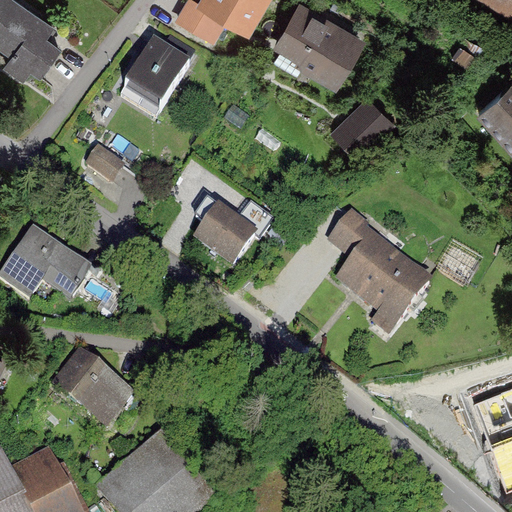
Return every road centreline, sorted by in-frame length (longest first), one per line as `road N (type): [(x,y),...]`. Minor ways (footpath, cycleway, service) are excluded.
road 1 (residential): [(476,511),(298,363),(20,164)]
road 2 (residential): [(20,164),(146,0)]
